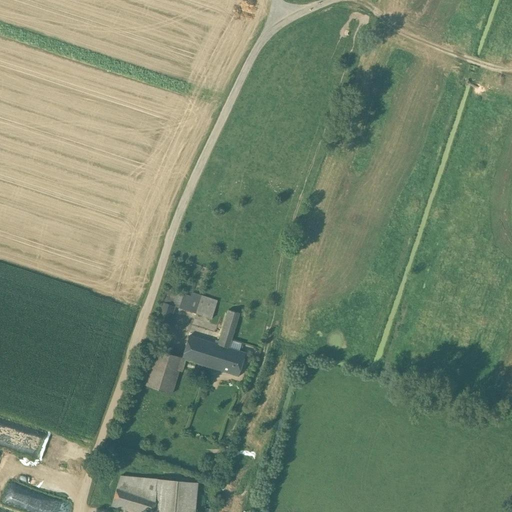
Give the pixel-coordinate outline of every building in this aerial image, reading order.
[(211,319),(217,301),(192,293),(190,297),(165,288),(151,330),(165,334),(174,306),(211,319)] [(239,314),(228,311),(218,345),(229,348),(239,314)] [(218,345),(189,336),(182,358),(182,359),(185,360),(238,376),(245,353),(229,348),(218,345)] [(182,358),(155,349),(143,385),(172,394),(179,370),(182,371),(185,360),(182,359),(182,358)] [(70,488),(72,479),(59,477),(60,473),(19,465),(17,472),(19,473),(18,477),(34,480),(36,473),(41,474),(41,473),(45,474),(44,478),(51,479),(49,486),(64,489),(65,487),(70,488)] [(195,511),(198,484),(120,476),(110,508),(125,511),(195,511)]
